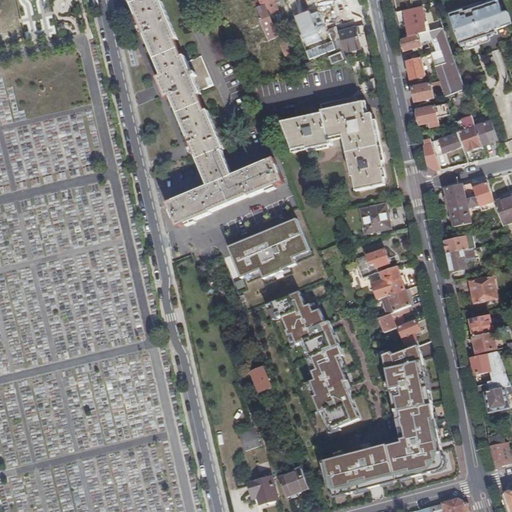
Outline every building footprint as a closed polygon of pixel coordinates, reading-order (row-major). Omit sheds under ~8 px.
[(129,0),(140,24),(143,30),(162,77),(158,78),(167,100),(171,97),(191,145),(194,152),(209,187),(204,189),(204,187),(198,190),(199,192),(168,205),(179,228),(213,214),(212,213),(250,197),(250,198),(285,183),(274,159),(245,172),(244,170),(238,173),(239,175),(234,177),(217,139),(219,138),(210,117),(208,117),(198,92),(214,85),(201,56),(185,63),(171,30),(173,29),(164,8),(162,8),(158,0),(129,0)] [(274,0),(259,0),(262,7),(261,7),(256,9),(269,41),(278,38),(282,46),(286,58),(290,56),(280,28),(276,25),(274,26),(269,13),(279,9),(278,8),(274,0)] [(329,21),(357,15),(353,0),(326,0),(324,1),(329,21)] [(498,0),(494,1),(499,14),(504,27),(511,25),(507,13),(502,14),(498,0)] [(258,1),(253,3),(256,9),(261,7),(258,1)] [(499,14),(494,1),(475,7),(480,21),(499,14)] [(480,21),(475,7),(465,11),(464,8),(450,12),(455,30),(480,21)] [(405,13),(410,38),(428,32),(423,8),(405,13)] [(504,27),(499,14),(480,21),(455,30),(460,45),(472,41),(470,37),(475,36),(477,40),(497,34),(495,30),(504,27)] [(443,28),(440,20),(434,21),(437,30),(443,28)] [(329,29),(334,43),(337,49),(345,46),(343,39),(340,32),(337,26),(329,29)] [(362,49),(357,27),(340,32),(343,39),(346,38),(349,52),(355,51),(358,50),(362,49)] [(410,38),(402,40),(405,52),(423,47),(422,42),(432,39),(432,38),(437,37),(445,57),(434,61),(440,82),(442,86),(442,88),(462,80),(445,34),(443,28),(437,30),(428,32),(410,38)] [(334,43),(307,53),(310,61),(321,57),(337,51),(337,49),(334,43)] [(342,53),(330,57),(332,64),(344,59),(342,53)] [(422,58),(407,62),(411,80),(426,77),(422,58)] [(377,88),(376,80),(361,86),(364,93),(377,88)] [(442,86),(440,82),(413,88),(416,103),(434,99),(432,88),(442,86)] [(355,192),(386,186),(379,153),(381,153),(373,114),(367,115),(364,103),(322,111),(322,114),(282,123),(282,124),(283,124),(293,151),(306,148),(307,151),(333,145),(332,141),(330,142),(330,139),(343,136),(352,178),(354,178),(356,191),(355,191),(355,192)] [(436,108),(418,111),(421,126),(430,124),(431,128),(441,126),(439,118),(451,115),(448,104),(436,107),(436,108)] [(500,140),(490,115),(482,118),(485,125),(477,128),(484,147),(500,140)] [(455,125),(455,126),(458,134),(458,135),(461,134),(466,147),(468,153),(484,147),(477,128),(475,123),(474,118),(455,125)] [(477,122),(475,123),(477,128),(485,125),(482,118),(477,120),(477,122)] [(458,134),(432,143),(437,157),(463,148),(458,135),(458,134)] [(431,140),(425,142),(430,167),(437,171),(442,170),(437,157),(432,143),(431,140)] [(475,188),(473,183),(446,189),(450,204),(478,198),(475,188)] [(495,202),(488,183),(475,188),(478,198),(481,206),(483,213),(485,218),(489,216),(487,210),(497,207),(495,202)] [(511,223),(511,195),(495,202),(497,207),(504,226),(511,223)] [(478,198),(450,204),(455,227),(472,224),(469,209),(481,206),(478,198)] [(393,229),(388,205),(361,210),(367,235),(393,229)] [(300,222),(234,249),(246,279),(265,272),(268,278),(299,265),(296,259),(312,252),(300,222)] [(473,236),(446,241),(449,254),(474,249),(476,248),(473,236)] [(474,249),(449,254),(453,273),(469,270),(467,263),(477,261),(474,249)] [(365,257),(356,261),(358,266),(363,279),(363,280),(380,273),(378,269),(391,264),(386,250),(368,256),(370,262),(368,263),(365,257)] [(363,279),(358,266),(352,269),(356,281),(363,279)] [(373,284),(379,300),(384,299),(407,290),(399,267),(382,273),(384,280),(373,284)] [(498,299),(494,278),(471,282),(476,304),(498,299)] [(407,290),(384,299),(390,315),(408,308),(412,306),(409,299),(413,297),(410,289),(407,290)] [(331,435),(366,422),(347,383),(351,382),(340,358),(345,357),(331,323),(327,325),(321,311),(316,313),(312,304),(309,305),(305,293),(270,306),(277,324),(283,321),(294,351),(304,347),(318,381),(310,384),(331,435)] [(408,308),(390,315),(379,320),(385,333),(400,327),(406,325),(402,315),(409,312),(408,308)] [(471,321),(475,338),(495,334),(491,317),(471,321)] [(406,325),(400,327),(407,345),(408,345),(410,350),(420,346),(415,333),(422,331),(417,320),(406,325)] [(257,341),(254,334),(246,337),(248,345),(257,341)] [(495,334),(475,338),(479,354),(498,350),(495,334)] [(422,347),(388,359),(402,443),(325,463),(335,497),(341,500),(449,472),(451,468),(422,347)] [(499,352),(472,358),(476,375),(492,372),(495,371),(498,382),(495,382),(478,386),(479,394),(487,392),(511,387),(499,352)] [(272,388),(264,368),(255,371),(254,368),(251,369),(253,373),(252,373),(260,393),(272,388)] [(511,411),(511,387),(487,392),(491,412),(509,408),(510,412),(511,411)] [(261,447),(255,429),(240,433),(246,452),(261,447)] [(504,435),(489,438),(491,446),(505,443),(504,435)] [(287,449),(284,442),(269,449),(272,455),(287,449)] [(505,443),(491,446),(494,462),(503,467),(511,464),(511,448),(510,442),(505,443)] [(280,478),(287,496),(298,491),(299,493),(309,489),(301,469),(280,478)] [(249,484),(252,495),(257,493),(259,498),(261,505),(279,500),(272,477),(249,484)] [(446,503),(413,511),(412,511),(470,511),(468,504),(459,499),(446,503)]
